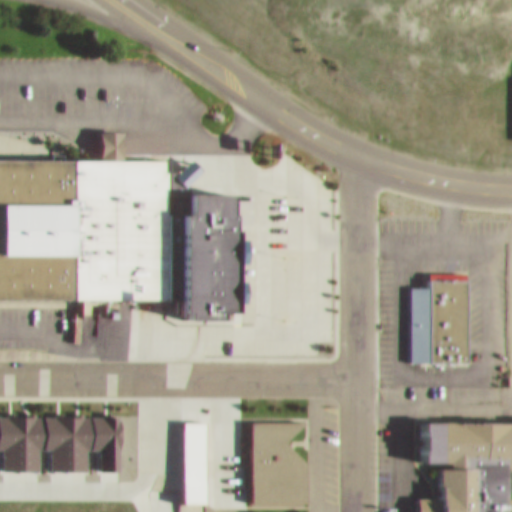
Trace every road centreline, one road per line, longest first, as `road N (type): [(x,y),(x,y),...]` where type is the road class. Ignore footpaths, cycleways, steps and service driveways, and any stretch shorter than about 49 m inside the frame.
road 1 (tertiary): [(511,183),(420,171),(336,138),(261,94),(135,0)]
road 2 (residential): [(365,152),(353,199),(355,509)]
road 3 (residential): [(355,369),(0,368)]
road 4 (tertiary): [(89,0),(231,73)]
